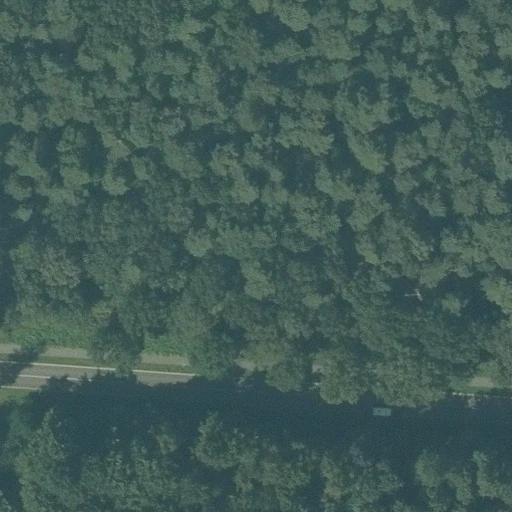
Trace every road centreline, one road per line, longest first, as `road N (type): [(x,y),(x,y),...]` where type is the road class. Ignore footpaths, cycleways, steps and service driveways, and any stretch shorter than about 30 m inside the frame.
road 1 (track): [(511,69),(381,122),(0,197)]
road 2 (unknown): [(0,270),(511,320)]
road 3 (secondary): [(0,377),(511,413)]
